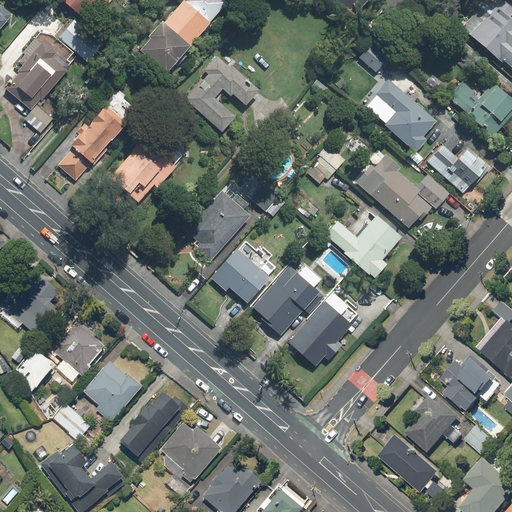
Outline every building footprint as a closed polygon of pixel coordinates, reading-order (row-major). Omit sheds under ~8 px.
[(56,0),(77,19),(93,1),(100,8),(106,0),(56,0)] [(135,54),(162,77),(226,5),(220,0),(183,0),(160,26),(157,24),(143,40),(146,43),(135,54)] [(331,0),(351,18),(366,0),(331,0)] [(496,0),(484,0),(458,29),(499,65),(501,62),(511,71),(511,26),(505,21),(511,14),(496,0)] [(0,28),(10,17),(0,8),(0,28)] [(66,65),(34,39),(14,64),(20,69),(1,91),(27,112),(66,65)] [(366,49),(357,59),(374,73),(383,63),(366,49)] [(183,101),(220,135),(234,119),(213,100),(220,92),(228,100),(231,97),(243,107),(256,93),(228,67),(226,70),(212,57),(199,71),(205,76),(183,101)] [(394,113),(382,127),(414,153),(424,141),(421,138),(435,122),(384,79),(366,100),(374,106),(370,110),(380,119),(389,109),(394,113)] [(460,82),(446,96),(490,138),(511,115),(511,105),(490,85),(477,99),(460,82)] [(35,106),(23,122),(39,135),(52,120),(35,106)] [(123,124),(102,107),(86,127),(83,125),(75,134),(78,137),(68,149),(69,150),(56,167),(75,183),(123,124)] [(139,142),(106,182),(136,206),(153,186),(157,190),(174,170),(139,142)] [(319,158),(334,171),(344,160),(326,145),(317,156),(319,158)] [(441,145),(425,162),(461,194),(484,169),(463,150),(456,158),(441,145)] [(397,168),(380,153),(353,185),(406,229),(414,218),(418,221),(430,207),(434,211),(448,194),(425,176),(414,189),(393,172),(397,168)] [(334,171),(319,158),(305,174),(318,185),(324,178),(326,180),(334,171)] [(247,207),(224,186),(182,233),(197,246),(192,251),(206,263),(248,217),(242,212),(247,207)] [(262,187),(250,200),(263,212),(275,199),(262,187)] [(284,203),(279,198),(265,214),(270,218),(284,203)] [(306,201),(297,211),(308,221),(317,211),(306,201)] [(333,222),(321,235),(342,254),(341,255),(366,277),(367,275),(373,280),(385,266),(379,260),(398,239),(373,218),(353,240),(333,222)] [(233,249),(207,279),(223,293),(226,290),(236,298),(224,312),(233,320),(246,305),(244,304),(267,278),(233,249)] [(345,270),(325,254),(309,275),(329,291),(345,270)] [(31,275),(2,307),(16,319),(21,313),(39,329),(51,315),(44,310),(56,296),(31,275)] [(259,320),(278,337),(311,298),(287,278),(280,286),(274,281),(250,309),(261,318),(259,320)] [(320,302),(284,343),(313,368),(322,358),(326,362),(340,346),(335,342),(349,326),(320,302)] [(490,314),(501,324),(476,354),(511,386),(511,389),(496,408),(511,421),(511,420),(511,329),(509,327),(511,323),(511,313),(500,303),(490,314)] [(103,348),(74,324),(70,329),(64,325),(52,339),(57,344),(48,354),(56,360),(41,378),(55,390),(70,372),(79,380),(88,369),(86,368),(103,348)] [(466,362),(461,358),(439,384),(447,391),(441,398),(466,418),(496,381),(469,358),(466,362)] [(106,366),(81,396),(96,409),(93,412),(109,426),(138,392),(106,366)] [(114,448),(135,467),(184,411),(174,401),(168,407),(158,399),(114,448)] [(436,408),(427,401),(416,414),(420,417),(404,436),(427,456),(442,438),(453,448),(461,439),(450,430),(458,421),(439,405),(436,408)] [(89,428),(64,407),(52,421),(77,442),(89,428)] [(190,487),(218,453),(192,431),(189,434),(180,427),(157,454),(162,458),(161,460),(162,470),(178,483),(181,480),(190,487)] [(475,429),(464,442),(482,458),(493,445),(475,429)] [(395,441),(378,460),(419,496),(436,477),(395,441)] [(78,511),(117,483),(107,469),(90,481),(70,455),(48,472),(78,511)] [(497,511),(511,495),(511,489),(481,463),(462,484),(472,493),(457,510),(459,511),(497,511)] [(236,511),(258,487),(239,471),(234,477),(225,470),(199,500),(212,511),(236,511)] [(299,511),(302,509),(276,488),(256,511),(299,511)]
